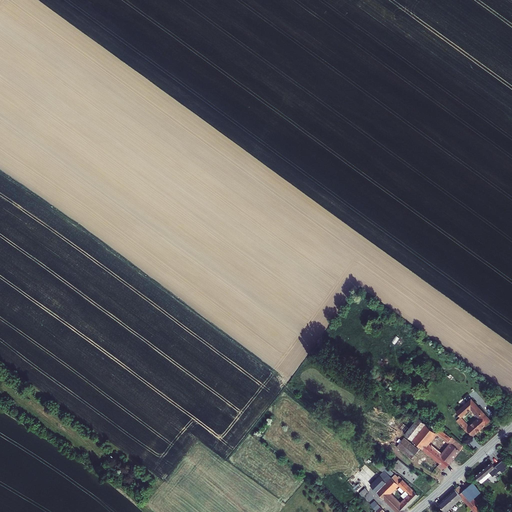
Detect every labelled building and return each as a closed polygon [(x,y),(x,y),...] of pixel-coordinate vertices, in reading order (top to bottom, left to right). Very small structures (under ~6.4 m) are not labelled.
[(474,434),(490,420),(471,399),(452,415),(465,430),(468,428),(474,434)] [(430,427),(418,418),(409,428),(404,424),(399,429),(440,463),(437,466),(443,471),(463,446),(451,437),(451,438),(432,424),(430,427)] [(404,438),(397,447),(411,459),(418,450),(404,438)] [(376,458),(372,463),(381,471),(383,472),(382,473),(370,485),(397,511),(401,511),(418,495),(399,476),(397,477),(395,475),(393,476),(392,475),(393,474),(387,468),(385,466),(376,458)] [(418,475),(399,459),(393,466),(413,482),(418,475)] [(505,467),(509,464),(504,459),(496,465),(502,473),(507,469),(505,467)] [(495,467),(491,462),(475,476),(479,481),(491,471),(494,475),(498,471),(495,467)] [(459,494),(455,489),(438,504),(445,511),(447,511),(449,511),(448,509),(462,496),(475,511),(479,511),(480,511),(475,505),(477,502),(474,498),(481,492),(473,482),(463,490),(459,494)] [(463,490),(459,486),(455,489),(459,494),(463,490)] [(365,488),(364,489),(360,493),(363,497),(368,492),(365,488)] [(374,511),(385,511),(374,501),(370,505),(376,511),(374,511)]
